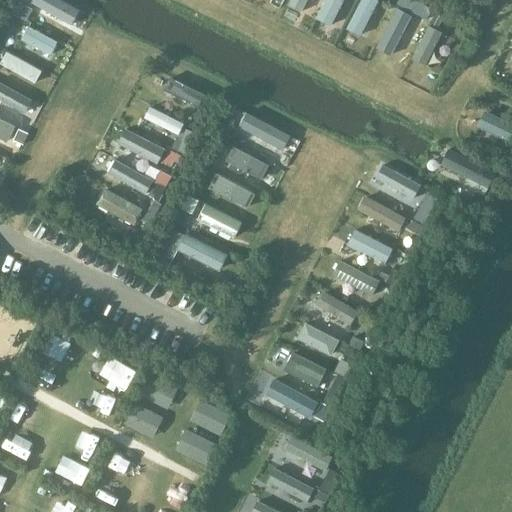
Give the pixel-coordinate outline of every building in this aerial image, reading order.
[(340,0),(321,0),(313,16),(328,24),(340,0)] [(375,0),(358,0),(343,28),(357,36),(375,0)] [(69,16),(40,2),(35,12),(64,27),(69,16)] [(403,12),(391,6),(373,42),(385,47),(403,12)] [(56,41),(26,26),(19,39),(49,54),(56,41)] [(443,34),(427,26),(411,57),(427,65),(443,34)] [(41,70),(4,51),(0,58),(0,65),(33,83),(41,70)] [(205,95),(169,78),(163,90),(199,107),(205,95)] [(27,98),(0,84),(0,98),(21,109),(27,98)] [(182,123),(147,106),(142,117),(176,135),(182,123)] [(283,135),(249,118),(243,130),(276,148),(283,135)] [(13,126),(0,119),(0,138),(6,141),(13,126)] [(166,152),(133,135),(127,147),(159,164),(166,152)] [(267,164),(230,146),(223,160),(260,178),(267,164)] [(150,182),(119,166),(113,177),(144,194),(150,182)] [(419,184),(387,167),(380,180),(412,197),(419,184)] [(253,193),(217,174),(209,189),(245,208),(253,193)] [(141,209),(103,188),(95,203),(133,223),(141,209)] [(404,219),(369,201),(363,212),(398,231),(404,219)] [(239,222),(202,203),(194,219),(232,237),(239,222)] [(390,247),(353,229),(345,244),(383,262),(390,247)] [(225,253),(183,232),(174,250),(216,271),(225,253)] [(378,281),(337,259),(329,275),(370,296),(378,281)] [(357,311),(322,291),(314,306),(349,325),(357,311)] [(337,340),(304,323),(296,338),(330,355),(337,340)] [(324,369),(291,352),(282,370),(315,387),(324,369)] [(311,399),(275,380),(267,395),(304,413),(311,399)] [(225,413),(199,401),(190,419),(216,432),(225,413)] [(160,417),(133,403),(123,422),(150,436),(160,417)] [(214,443),(183,428),(173,449),(204,464),(214,443)] [(330,458),(288,437),(282,449),(324,470),(330,458)] [(305,501),(311,487),(271,467),(265,481),(305,501)] [(278,511),(254,501),(248,511),(278,511)]
